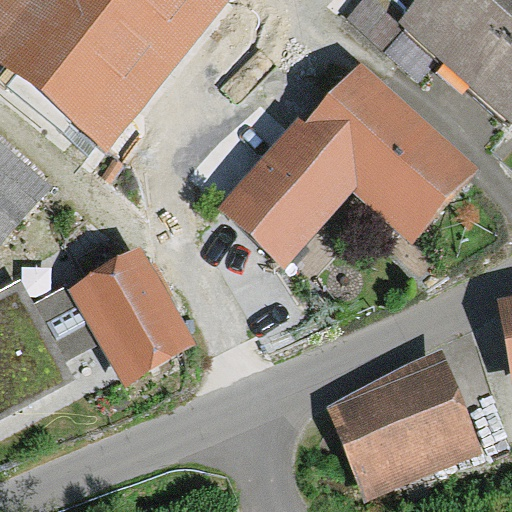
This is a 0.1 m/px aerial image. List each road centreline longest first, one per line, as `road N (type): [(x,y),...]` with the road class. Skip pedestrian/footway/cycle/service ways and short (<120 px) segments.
road 1 (track): [(331,0),(181,176),(178,208),(192,266),(224,338),(239,414),(273,511)]
road 2 (unclassified): [(0,500),(239,414),(511,287)]
